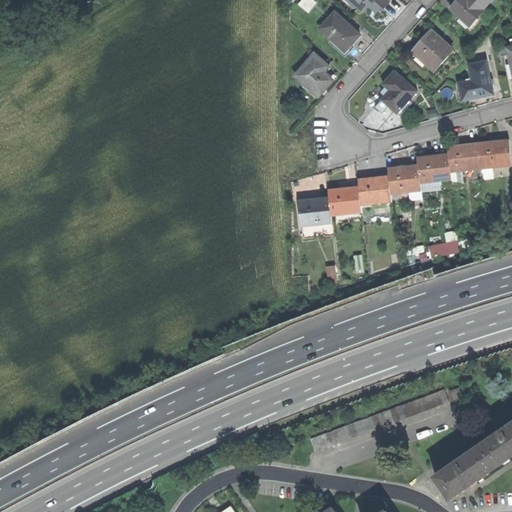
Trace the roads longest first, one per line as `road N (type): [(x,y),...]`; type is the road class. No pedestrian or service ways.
road 1 (trunk): [(511,279),(297,353),(0,494)]
road 2 (trunk): [(37,511),(302,387),(511,314)]
road 3 (residential): [(424,0),(339,97),(335,115),(346,137),(381,143),(511,108)]
road 4 (residential): [(183,511),(210,485),(253,472),(407,494),(436,511)]
road 5 (unknown): [(308,479),(443,420)]
